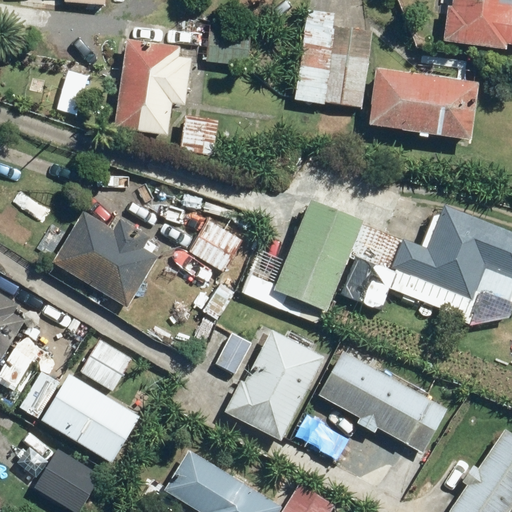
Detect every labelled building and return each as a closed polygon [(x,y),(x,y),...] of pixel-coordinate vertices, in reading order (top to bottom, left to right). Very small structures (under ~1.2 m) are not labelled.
[(511,0),(448,0),(448,5),(445,5),(441,43),(511,50),(511,0)] [(359,109),(370,34),(330,28),(332,15),(305,12),(292,102),(322,106),(322,103),(359,109)] [(249,29),(206,26),(175,24),(174,46),(177,46),(177,55),(204,57),(204,63),(226,64),(226,71),(247,72),(249,29)] [(177,49),(123,42),(112,130),(165,137),(169,107),(182,108),(188,61),(175,60),(177,49)] [(422,57),(419,73),(374,66),(364,132),(466,146),(476,81),(460,79),(462,63),(422,57)] [(210,157),(215,122),(182,118),(177,153),(210,157)] [(359,224),(307,203),(270,293),(323,314),(359,224)] [(405,246),(396,269),(477,303),(488,277),(511,286),(511,234),(445,207),(425,254),(405,246)] [(80,214),(49,266),(125,310),(155,259),(140,250),(146,239),(116,221),(110,232),(80,214)] [(208,299),(240,242),(205,222),(173,279),(208,299)] [(0,297),(0,360),(23,322),(11,315),(16,307),(0,297)] [(278,442),(320,360),(267,333),(242,383),(239,382),(223,414),(278,442)] [(233,376),(249,345),(230,335),(214,366),(233,376)] [(96,341),(78,374),(111,392),(129,360),(96,341)] [(341,354),(316,397),(357,419),(354,425),(372,435),(375,430),(419,455),(444,412),(341,354)] [(65,377),(38,423),(109,465),(136,419),(65,377)] [(508,511),(511,508),(511,439),(499,432),(475,471),(469,468),(458,485),(462,487),(446,511),(508,511)] [(78,511),(99,477),(54,451),(31,491),(68,511),(78,511)] [(277,511),(279,510),(187,453),(162,492),(193,511),(277,511)] [(329,511),(333,507),(298,485),(280,511),(329,511)]
